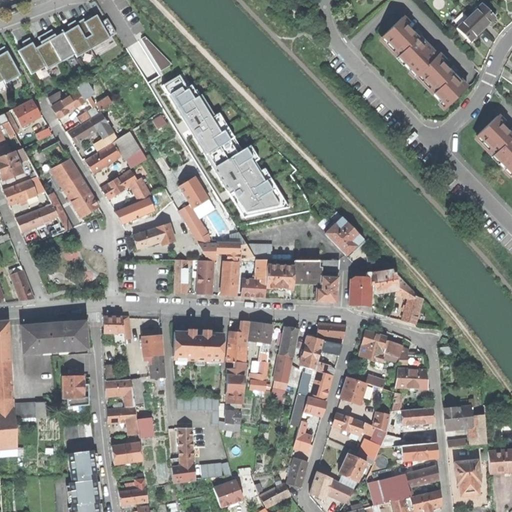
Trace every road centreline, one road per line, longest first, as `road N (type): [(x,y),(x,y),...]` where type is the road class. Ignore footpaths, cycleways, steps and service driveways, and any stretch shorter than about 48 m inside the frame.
road 1 (track): [(511,393),(460,323),(283,133)]
road 2 (residential): [(448,511),(431,352),(414,334),(356,317)]
road 3 (residential): [(107,304),(107,210),(38,96)]
road 4 (residential): [(93,304),(117,511)]
road 5 (residential): [(356,317),(302,493),(310,511)]
road 6 (track): [(153,0),(283,133)]
road 7 (residential): [(326,0),(337,42),(434,141)]
road 8 (residential): [(225,307),(356,317)]
road 9 (residential): [(434,141),(480,95),(511,37)]
road 10 (residential): [(162,304),(173,426)]
